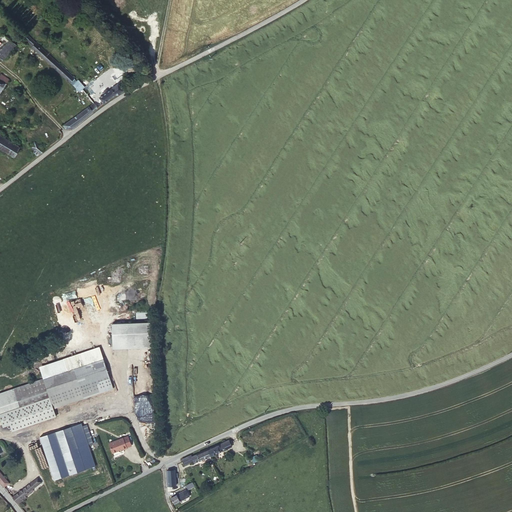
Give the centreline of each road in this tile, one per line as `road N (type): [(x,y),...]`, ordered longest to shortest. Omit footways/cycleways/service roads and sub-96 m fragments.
road 1 (tertiary): [(64,511),(284,408),(417,393),(511,355)]
road 2 (unclassified): [(0,187),(127,90),(305,0)]
